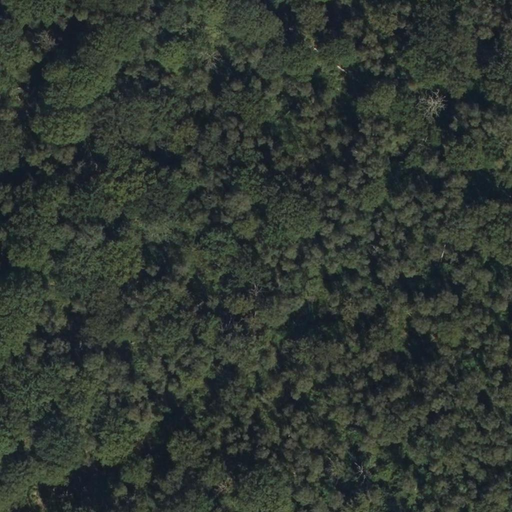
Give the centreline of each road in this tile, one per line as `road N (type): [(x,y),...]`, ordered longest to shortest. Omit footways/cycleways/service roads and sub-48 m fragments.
road 1 (track): [(511,190),(247,0)]
road 2 (track): [(511,21),(434,134)]
